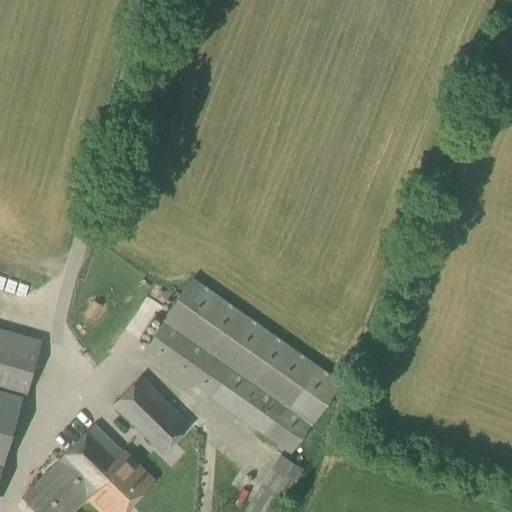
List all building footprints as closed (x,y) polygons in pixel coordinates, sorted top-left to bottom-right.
[(311,426),(342,383),(315,365),(193,279),(143,349),(265,435),(291,453),(310,425),(311,426)] [(0,391),(24,398),(40,340),(0,329),(0,391)] [(161,453),(190,424),(140,375),(112,404),(161,453)] [(22,498),(35,511),(72,511),(88,497),(101,511),(120,511),(152,479),(133,460),(134,459),(123,448),(120,451),(93,424),(57,461),(57,462),(22,498)] [(245,511),(277,511),(304,469),(279,454),(244,511),(245,511)]
